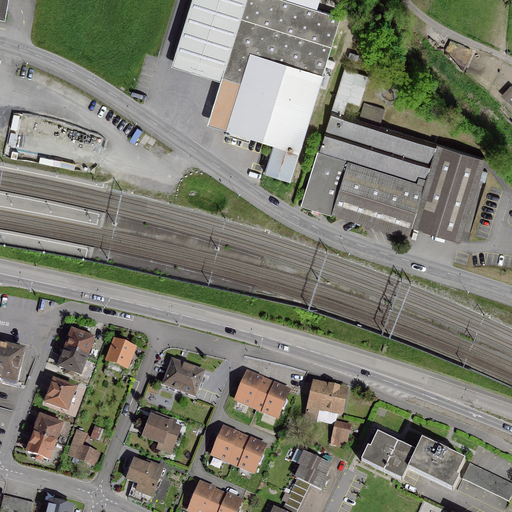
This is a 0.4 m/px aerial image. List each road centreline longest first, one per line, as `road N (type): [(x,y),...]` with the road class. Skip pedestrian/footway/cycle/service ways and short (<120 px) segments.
road 1 (residential): [(0,46),(90,81),(301,221),(511,298)]
road 2 (primary): [(0,273),(289,351)]
road 3 (primary): [(289,351),(511,424)]
road 4 (unknown): [(241,338),(195,469),(250,497)]
road 5 (residential): [(162,338),(96,494)]
road 6 (residential): [(51,340),(1,468)]
road 7 (residential): [(162,338),(70,316),(58,321),(51,340)]
road 8 (residential): [(511,61),(438,28),(402,0)]
